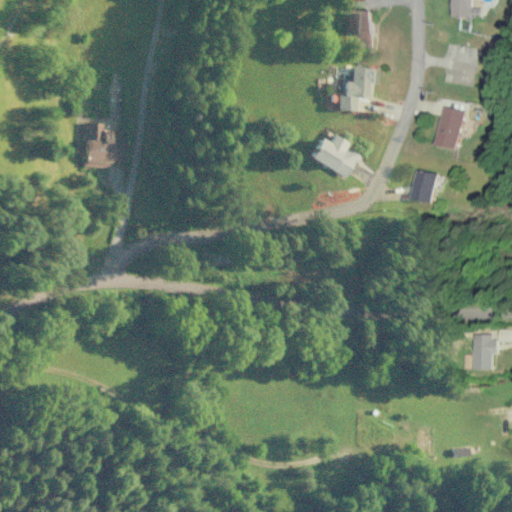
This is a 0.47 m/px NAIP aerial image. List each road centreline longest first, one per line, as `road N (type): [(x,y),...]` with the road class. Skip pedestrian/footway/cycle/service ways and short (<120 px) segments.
road 1 (residential): [(101,277),(134,245),(363,201),(412,93),(416,0)]
road 2 (tertiary): [(511,303),(345,302),(197,278),(101,277)]
